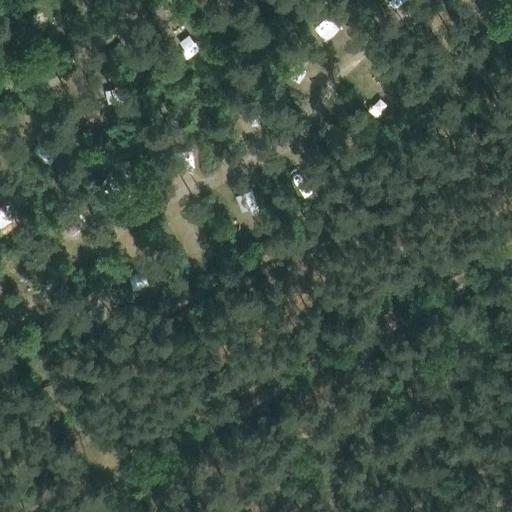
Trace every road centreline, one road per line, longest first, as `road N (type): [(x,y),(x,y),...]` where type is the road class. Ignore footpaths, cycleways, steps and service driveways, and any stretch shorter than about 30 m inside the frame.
road 1 (track): [(407,0),(295,139),(134,220),(25,310),(0,302)]
road 2 (track): [(65,511),(511,267)]
